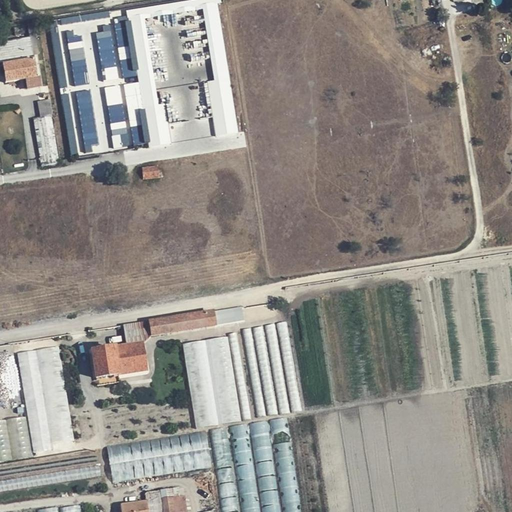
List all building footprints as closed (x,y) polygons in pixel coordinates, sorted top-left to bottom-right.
[(220,0),(199,0),(52,18),(62,102),(65,101),(66,110),(73,110),(75,126),(83,125),(85,144),(98,142),(96,133),(89,134),(89,129),(96,128),(97,132),(111,130),(114,149),(132,146),(132,147),(237,134),(220,0)] [(39,50),(34,24),(27,25),(28,38),(0,42),(0,67),(3,67),(5,83),(25,80),(27,91),(38,89),(32,51),(37,50),(39,50)] [(34,119),(41,164),(59,162),(53,116),(34,119)] [(161,178),(159,166),(143,168),(145,181),(161,178)] [(243,306),(216,310),(218,324),(245,320),(243,306)] [(148,322),(151,337),(216,326),(213,312),(148,322)] [(126,347),(141,344),(151,337),(148,322),(123,326),(126,347)] [(239,423),(227,341),(206,344),(219,426),(239,423)] [(145,371),(141,344),(126,347),(92,352),(96,379),(145,371)] [(216,426),(204,345),(184,347),(196,430),(216,426)] [(77,447),(59,346),(40,349),(57,451),(77,447)] [(54,451),(38,350),(18,353),(36,454),(54,451)] [(0,459),(33,454),(27,417),(0,421),(0,459)] [(286,418),(272,420),(274,432),(288,430),(286,418)] [(268,421),(212,429),(224,511),(256,511),(256,509),(265,508),(265,511),(281,511),(280,500),(293,498),(293,501),(298,500),(297,493),(279,496),(268,421)] [(208,433),(109,445),(113,480),(212,468),(208,433)] [(188,511),(186,497),(161,500),(160,493),(145,495),(146,503),(148,503),(148,505),(151,505),(152,509),(147,510),(147,511),(188,511)] [(147,511),(147,510),(152,509),(151,505),(148,505),(148,503),(146,503),(120,507),(120,511),(147,511)]
